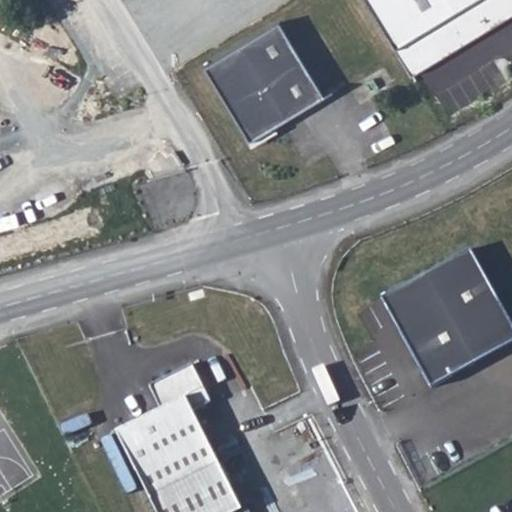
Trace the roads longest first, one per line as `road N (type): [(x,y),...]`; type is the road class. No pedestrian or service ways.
road 1 (unclassified): [(397,511),(318,361),(280,232)]
road 2 (unclassified): [(0,310),(280,232)]
road 3 (unclassified): [(280,232),(419,180),(511,129)]
